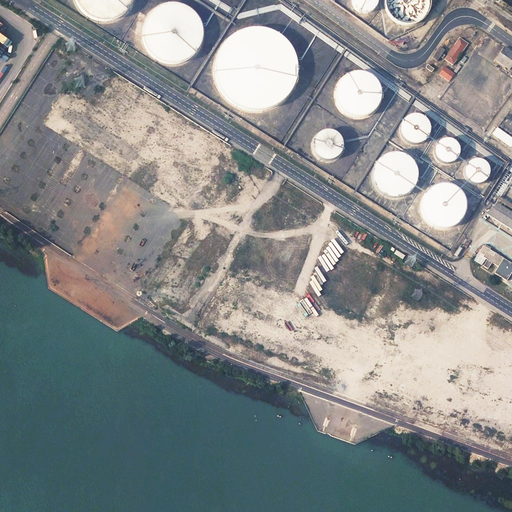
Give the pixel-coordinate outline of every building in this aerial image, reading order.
[(75,0),(79,8),(85,14),(92,19),(101,21),(109,21),(117,18),(124,14),(130,7),(132,0),(75,0)] [(351,0),(351,3),(353,6),(355,9),(359,11),(363,12),(367,12),(371,10),(374,7),(376,3),(376,0),(351,0)] [(384,0),(385,4),(386,10),(389,15),(392,20),(397,23),(404,25),(411,25),(419,22),(425,17),(428,11),(429,4),(429,0),(384,0)] [(177,5),(168,5),(160,7),(153,11),(148,17),(144,24),(142,32),(143,40),(145,48),(150,55),(156,60),(164,63),(172,64),(181,63),(189,59),(195,53),(200,46),(202,37),(201,28),(198,20),(193,13),(185,8),(177,5)] [(264,30),(251,29),(240,32),(229,38),(222,47),(216,58),(215,70),(216,81),(221,92),(229,101),(239,107),(251,111),(262,111),(275,107),(285,99),(292,89),(296,77),(297,64),(293,52),(286,42),(276,34),(264,30)] [(459,38),(444,59),(453,65),(468,44),(459,38)] [(440,47),(432,58),(437,61),(444,50),(440,47)] [(511,52),(504,47),(495,60),(509,70),(511,66),(511,52)] [(444,67),(439,74),(449,81),(454,74),(444,67)] [(362,73),(355,73),(347,76),(341,80),(337,87),(335,95),(336,102),(340,109),(346,114),(353,117),(361,118),(368,115),(373,111),(378,106),(380,99),(380,92),(378,85),(374,80),(368,75),(362,73)] [(511,108),(510,108),(498,128),(496,127),(491,135),(510,147),(511,144),(511,108)] [(407,117),(403,120),(401,124),(399,129),(400,134),(402,138),(405,142),(409,144),(414,145),(419,144),(424,142),(427,138),(429,134),(429,129),(428,124),(425,120),(421,117),(417,115),(412,115),(407,117)] [(334,132),(329,131),(324,131),(319,133),(316,136),(313,141),(312,146),(313,151),(315,155),(319,159),(324,161),(329,161),(334,160),(338,157),(341,153),(342,149),(343,144),(341,139),(338,135),(334,132)] [(434,150),(434,154),(436,158),(439,161),(442,163),(446,164),(450,163),(454,162),(456,159),(458,155),(459,151),(458,147),(456,144),(453,141),(449,140),(445,139),(441,141),(437,143),(435,147),(434,150)] [(381,158),(376,164),(373,171),(372,179),(375,186),(379,193),(386,197),(394,198),(401,197),(408,194),(413,189),(416,182),(417,175),(416,168),(412,162),(407,157),(401,154),(394,153),(387,155),(381,158)] [(465,170),(465,173),(466,177),(468,180),(472,182),(475,183),(479,183),(482,182),(485,180),(488,176),(489,173),(488,169),(486,165),(484,162),(480,160),(476,160),(472,161),(469,163),(466,166),(465,170)] [(421,204),(421,211),(424,218),(429,224),(435,227),(443,229),(450,228),(456,224),(462,219),(465,212),(466,205),(464,198),(460,192),(454,187),(447,184),(440,184),(433,186),(427,191),(423,197),(421,204)] [(485,214),(511,230),(511,212),(498,204),(485,214)] [(483,246),(474,261),(482,266),(486,258),(498,266),(503,259),(483,246)] [(396,250),(394,254),(403,259),(404,256),(396,250)] [(494,273),(507,281),(511,273),(511,264),(503,259),(498,266),(494,273)]
